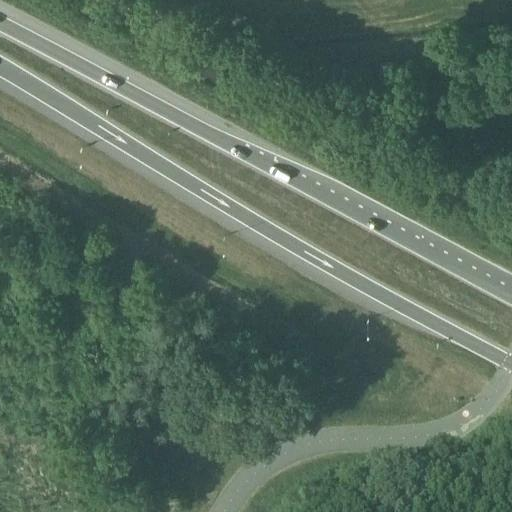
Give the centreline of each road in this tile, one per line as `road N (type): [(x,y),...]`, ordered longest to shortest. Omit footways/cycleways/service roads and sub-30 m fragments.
road 1 (motorway): [(0,64),(511,365)]
road 2 (motorway): [(511,297),(0,20)]
road 3 (unclassified): [(511,199),(127,0)]
